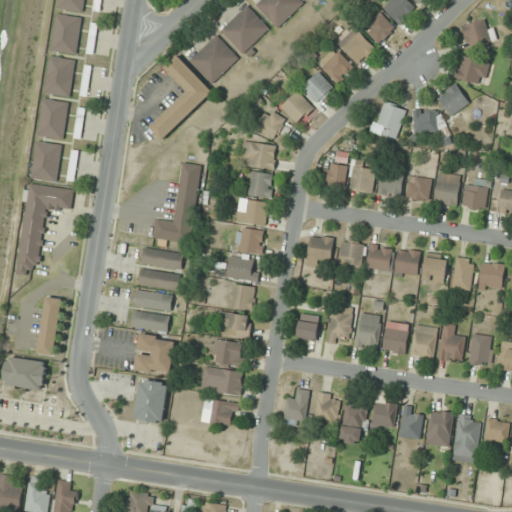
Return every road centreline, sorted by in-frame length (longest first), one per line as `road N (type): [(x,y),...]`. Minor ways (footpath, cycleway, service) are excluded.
road 1 (residential): [(252,511),(303,161),(462,0)]
road 2 (residential): [(134,0),(77,360),(81,392),(106,435),(103,466)]
road 3 (tertiary): [(405,511),(0,448)]
road 4 (residential): [(511,395),(272,359)]
road 5 (residential): [(511,239),(296,206)]
